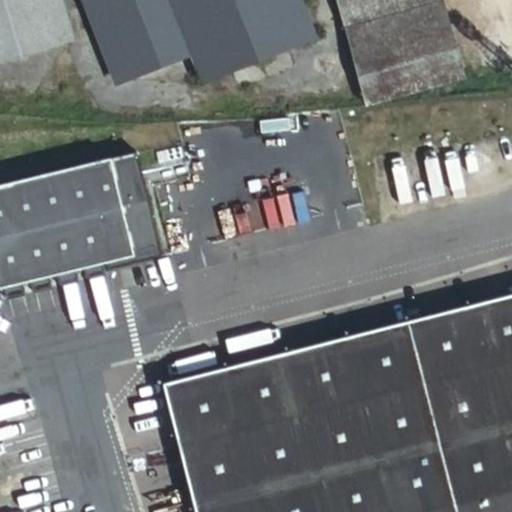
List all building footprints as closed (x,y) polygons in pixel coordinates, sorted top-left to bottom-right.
[(44,0),(0,0),(0,64),(59,47),(44,0)] [(193,56),(170,0),(101,0),(133,79),(193,56)] [(170,0),(193,56),(202,81),(316,35),(301,0),(170,0)] [(337,0),(370,106),(467,75),(443,0),(337,0)] [(138,148),(0,177),(0,282),(159,249),(138,148)] [(511,511),(511,296),(164,385),(196,511),(511,511)]
